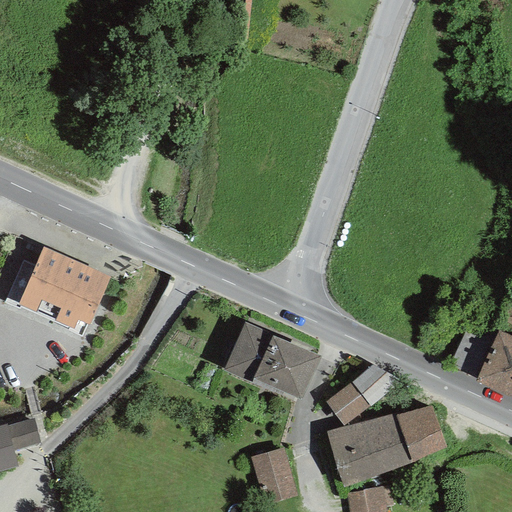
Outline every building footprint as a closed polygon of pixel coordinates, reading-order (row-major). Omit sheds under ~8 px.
[(109,277),(43,247),(17,305),(81,336),(86,324),(89,325),(109,277)] [(320,356),(244,322),(223,370),(251,383),(252,379),(300,399),(320,356)] [(450,364),(479,377),(495,340),(467,327),(450,364)] [(479,377),(476,382),(511,397),(511,338),(499,332),(495,340),(479,377)] [(372,365),(325,402),(343,426),(369,406),(370,406),(400,381),(372,365)] [(395,414),(326,431),(343,487),(412,463),(446,448),(430,406),(395,415),(395,414)] [(7,424),(0,426),(0,471),(18,466),(13,450),(40,443),(33,418),(7,426),(7,424)] [(283,448),(250,457),(264,506),(297,496),(283,448)] [(349,511),(385,511),(385,508),(394,506),(390,486),(381,487),(346,494),(349,511)]
